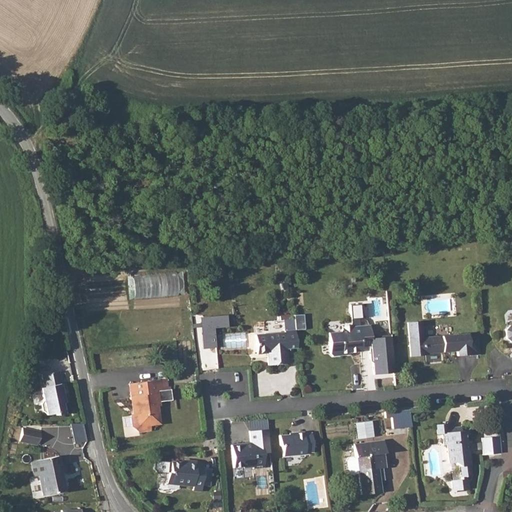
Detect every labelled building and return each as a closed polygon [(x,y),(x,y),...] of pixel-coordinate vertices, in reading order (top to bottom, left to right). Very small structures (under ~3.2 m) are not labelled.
[(133,296),(177,297),(177,274),(133,273),(133,296)] [(354,326),(363,325),(362,305),(352,305),(354,326)] [(230,327),(229,315),(201,318),(204,349),(218,348),(216,328),(230,327)] [(287,348),(297,347),(296,330),(306,330),(305,315),(284,316),(286,332),(256,335),(257,353),(267,352),(268,364),(288,363),(287,348)] [(408,323),(409,337),(410,355),(424,354),(424,352),(457,350),(457,355),(469,354),(468,333),(423,336),(419,337),(418,322),(408,323)] [(328,332),(330,353),(332,355),(343,354),(343,353),(362,351),(361,340),(371,339),(370,325),(363,325),(354,326),(352,326),(352,325),(342,325),(342,329),(340,331),(328,332)] [(395,373),(393,336),(373,338),(376,374),(395,373)] [(40,365),(42,378),(39,378),(41,390),(38,395),(40,401),(44,404),(44,405),(54,403),(55,406),(62,404),(60,394),(62,393),(58,375),(59,374),(57,362),(40,365)] [(137,414),(132,414),(133,425),(141,432),(151,431),(151,425),(162,424),(160,406),(162,405),(162,401),(174,400),(173,390),(171,390),(166,390),(165,380),(134,383),(137,414)] [(391,428),(412,426),(411,409),(389,411),(391,428)] [(461,476),(471,475),(467,440),(466,429),(462,430),(461,426),(447,428),(446,423),(436,424),(437,433),(442,432),(444,444),(447,443),(449,462),(455,461),(460,465),(461,476)] [(20,429),(18,441),(38,445),(40,432),(20,429)] [(262,453),(269,452),(267,429),(248,431),(250,444),(244,444),(244,443),(230,445),(233,467),(242,466),(243,467),(252,466),(252,468),(263,467),(262,453)] [(313,450),(311,431),(302,431),(302,430),(293,431),(293,432),(278,434),(279,444),(281,445),(283,455),(305,452),(305,451),(313,450)] [(383,441),(353,444),(353,456),(347,457),(345,459),(345,466),(347,468),(356,467),(359,495),(380,494),(377,470),(385,469),(384,453),(383,441)] [(59,457),(34,462),(37,476),(40,476),(45,496),(65,493),(63,482),(68,481),(65,466),(61,466),(59,457)] [(166,474),(165,484),(192,487),(191,491),(200,492),(202,469),(202,466),(194,465),(195,463),(186,462),(186,464),(170,463),(169,474),(166,474)]
